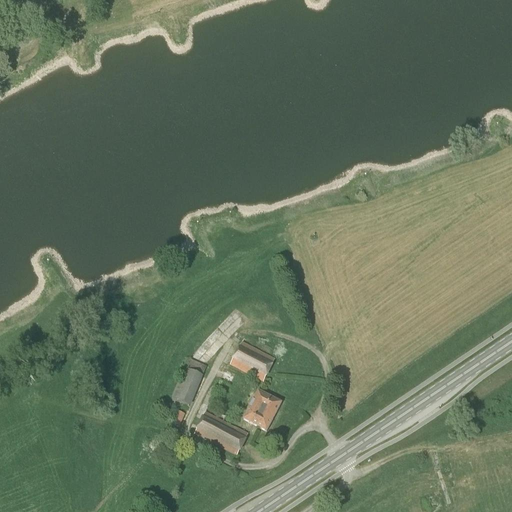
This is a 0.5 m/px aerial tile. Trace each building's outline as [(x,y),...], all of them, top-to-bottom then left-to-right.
[(264,384),(276,361),(243,344),(230,367),(264,384)] [(190,407),(207,367),(188,360),(184,369),(171,399),(190,407)] [(268,433),(283,405),(259,392),(244,421),(268,433)] [(179,428),(185,415),(175,411),(169,424),(179,428)] [(249,436),(223,422),(226,417),(219,413),(216,419),(206,414),(195,436),(238,458),(249,436)]
